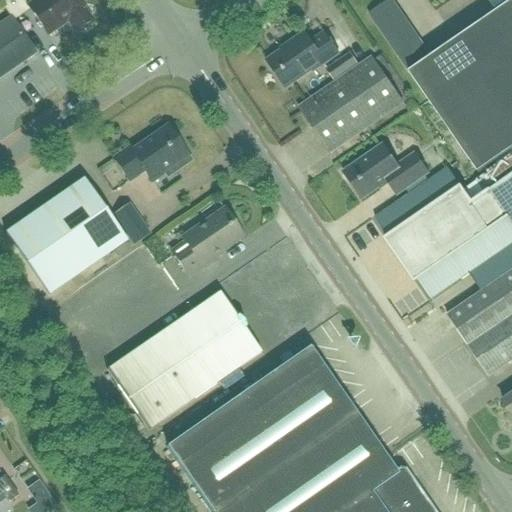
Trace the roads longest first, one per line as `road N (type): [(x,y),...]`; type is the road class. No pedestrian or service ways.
road 1 (tertiary): [(507,511),(178,42)]
road 2 (tertiary): [(0,165),(178,42)]
